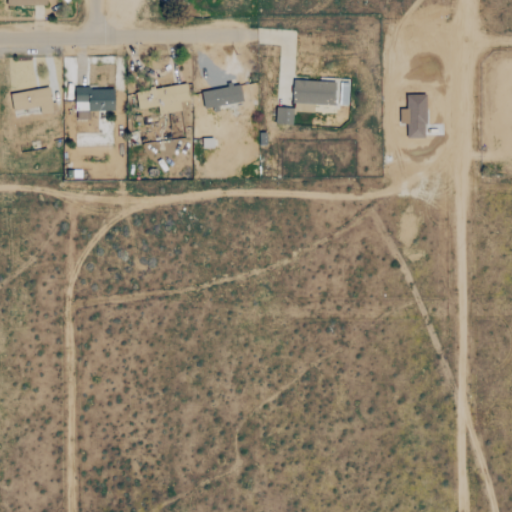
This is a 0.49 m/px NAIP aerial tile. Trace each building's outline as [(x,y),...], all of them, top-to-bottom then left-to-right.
[(335,82),(294,79),(292,111),(313,112),(313,104),(334,105),(335,82)] [(349,83),(337,83),(336,105),(348,106),(349,83)] [(204,108),(243,102),(240,84),(201,91),(204,108)] [(138,109),(158,106),(159,113),(181,111),(180,101),(189,100),(187,85),(136,91),(138,109)] [(39,107),(41,114),(55,111),(51,87),(11,94),(14,111),(39,107)] [(115,111),(115,89),(75,88),(75,120),(89,120),(89,111),(115,111)] [(405,139),(405,126),(398,126),(397,111),(405,111),(404,96),(423,95),(425,138),(405,139)] [(291,109),(273,108),(272,125),(290,126),(291,109)]
